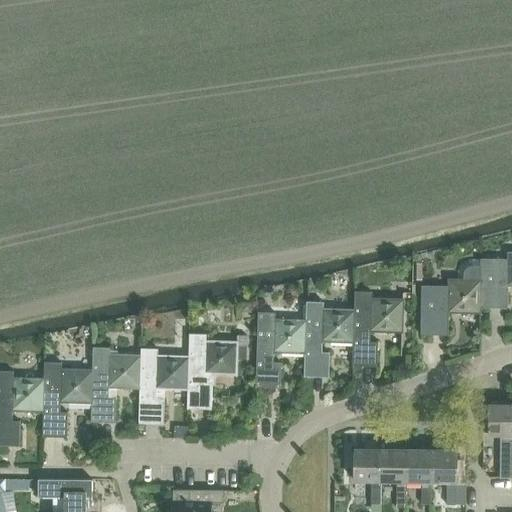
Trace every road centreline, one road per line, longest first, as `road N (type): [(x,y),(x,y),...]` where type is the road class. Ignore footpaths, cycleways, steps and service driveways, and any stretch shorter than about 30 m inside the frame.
road 1 (residential): [(281,459),(322,417),(511,354)]
road 2 (residential): [(281,459),(139,449),(121,461),(121,473)]
